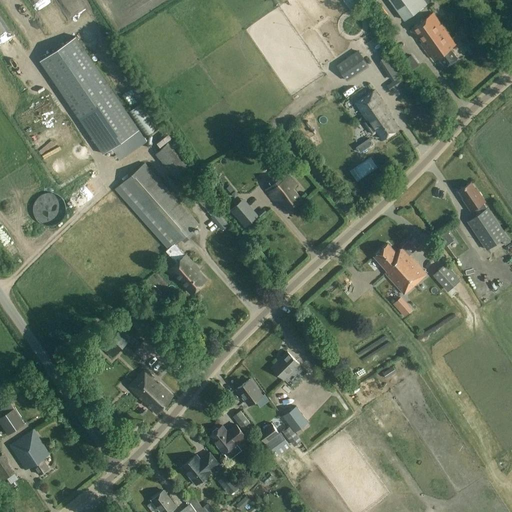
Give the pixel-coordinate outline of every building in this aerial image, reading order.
[(7,0),(15,15),(27,9),(22,0),(7,0)] [(59,0),(54,0),(63,17),(67,15),(59,0)] [(388,0),(404,21),(426,5),(422,0),(388,0)] [(421,20),(410,29),(416,38),(418,37),(422,42),(420,43),(429,55),(431,54),(435,59),(437,57),(445,67),(457,58),(449,48),(455,44),(432,13),(427,16),(421,20)] [(40,61),(104,155),(140,130),(76,37),(40,61)] [(357,51),(336,66),(346,80),(367,65),(357,51)] [(391,52),(380,60),(393,80),(405,72),(391,52)] [(402,76),(387,85),(391,91),(405,82),(402,76)] [(373,90),(354,103),(367,120),(364,122),(372,134),(376,131),(382,139),(398,128),(384,108),(385,106),(373,90)] [(155,153),(184,186),(197,175),(168,142),(155,153)] [(165,251),(173,260),(182,252),(175,244),(198,224),(145,164),(119,185),(172,245),(165,251)] [(286,174),(264,190),(268,195),(275,203),(276,202),(279,206),(283,203),(291,212),(303,202),(292,189),(296,186),(290,179),(286,174)] [(458,190),(465,201),(464,202),(470,211),(477,206),(481,212),(467,221),(487,249),(501,240),(505,245),(510,241),(487,207),(486,208),(483,202),(485,201),(476,188),(475,188),(471,182),(458,190)] [(243,198),(230,210),(245,227),(258,216),(243,198)] [(447,231),(439,237),(442,241),(450,236),(447,231)] [(408,241),(412,245),(417,240),(412,237),(408,241)] [(386,270),(384,272),(404,294),(427,273),(402,247),(396,252),(387,243),(373,256),(386,270)] [(186,256),(182,252),(173,260),(177,264),(170,270),(192,294),(206,282),(195,270),(197,268),(186,256)] [(460,280),(456,276),(445,264),(432,275),(447,292),(460,280)] [(401,296),(393,304),(400,312),(408,304),(401,296)] [(271,308),(266,316),(271,319),(276,312),(271,308)] [(140,344),(123,327),(102,349),(112,358),(125,345),(132,351),(140,344)] [(287,351),(272,367),(284,379),(299,363),(287,351)] [(396,372),(393,366),(382,373),(386,379),(396,372)] [(128,386),(142,400),(158,383),(144,370),(128,386)] [(262,396),(248,379),(237,388),(250,405),(262,396)] [(172,396),(158,383),(142,400),(156,413),(172,396)] [(25,423),(11,403),(0,409),(0,423),(7,435),(25,423)] [(288,412),(282,416),(290,426),(294,432),(304,425),(308,422),(296,406),(288,412)] [(240,410),(233,416),(247,434),(255,428),(240,410)] [(260,434),(267,443),(280,433),(273,423),(260,434)] [(221,425),(209,435),(223,454),(236,443),(235,442),(244,435),(235,424),(226,432),(221,425)] [(290,426),(284,430),(295,445),(301,441),(294,432),(290,426)] [(25,469),(32,465),(38,474),(48,468),(42,458),(49,454),(33,430),(9,446),(25,469)] [(1,454),(0,454),(0,479),(1,481),(14,472),(1,454)] [(196,454),(180,466),(195,484),(210,472),(209,470),(218,464),(210,454),(201,460),(196,454)] [(218,481),(229,495),(239,487),(228,473),(218,481)] [(164,490),(151,499),(160,511),(168,511),(175,507),(164,490)] [(208,503),(199,510),(201,511),(213,511),(214,511),(208,503)]
